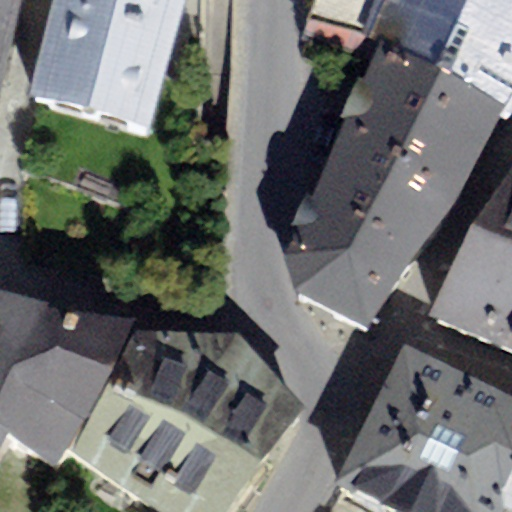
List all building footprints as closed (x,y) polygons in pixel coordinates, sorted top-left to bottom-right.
[(0,0),(0,96),(23,0),(0,0)] [(57,0),(36,96),(151,124),(185,0),(57,0)] [(511,0),(317,0),(310,19),(381,43),(505,109),(511,111),(511,0)] [(295,294),(366,329),(458,196),(505,109),(381,43),(282,252),(295,294)] [(511,171),(430,314),(511,351),(511,171)] [(0,287),(0,427),(9,433),(55,464),(70,450),(135,332),(138,320),(0,287)] [(160,511),(229,511),(307,406),(237,333),(135,332),(70,450),(160,511)] [(337,482),(398,511),(411,511),(476,379),(405,344),(337,482)] [(511,488),(511,396),(476,379),(411,511),(500,511),(501,510),(511,488)] [(0,449),(9,433),(0,427),(0,449)] [(505,511),(511,511),(511,488),(501,510),(505,511)]
